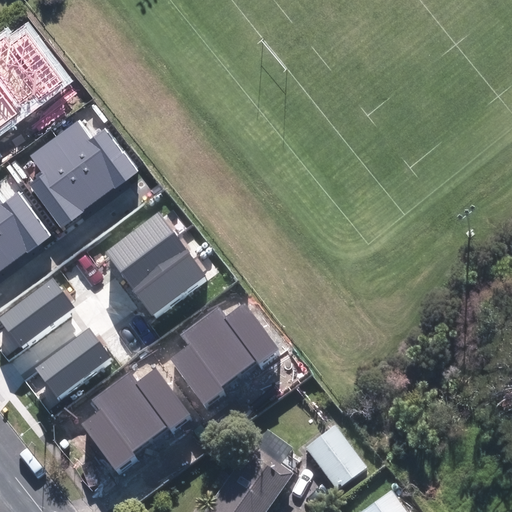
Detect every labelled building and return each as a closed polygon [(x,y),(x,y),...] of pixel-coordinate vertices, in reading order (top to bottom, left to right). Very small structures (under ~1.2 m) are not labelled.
[(0,104),(0,132),(13,123),(0,104)] [(62,232),(140,171),(107,128),(92,139),(78,122),(32,159),(45,176),(28,189),(62,232)] [(0,275),(54,234),(20,191),(5,202),(0,195),(0,275)] [(159,224),(107,262),(154,325),(206,287),(159,224)] [(22,358),(76,316),(54,289),(0,330),(22,358)] [(200,420),(279,359),(245,316),(230,327),(217,310),(170,346),(183,364),(167,377),(200,420)] [(57,409),(111,367),(90,340),(36,381),(57,409)] [(114,483),(192,422),(159,379),(144,390),(130,373),(84,410),(97,427),(80,440),(114,483)] [(341,427),(318,443),(347,482),(369,466),(341,427)] [(268,511),(295,474),(258,449),(214,511),(268,511)] [(407,511),(396,497),(374,511),(407,511)]
